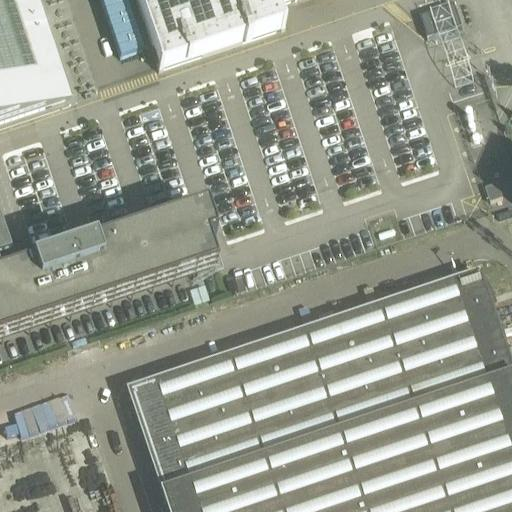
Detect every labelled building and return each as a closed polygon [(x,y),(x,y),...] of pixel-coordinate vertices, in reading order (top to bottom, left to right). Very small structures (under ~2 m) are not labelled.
[(0,0),(0,348),(215,276),(206,248),(211,246),(215,245),(205,215),(134,239),(9,281),(0,284),(0,272),(8,270),(0,246),(0,127),(66,105),(72,103),(37,0),(133,0),(158,71),(157,72),(159,76),(163,74),(280,35),(285,34),(277,10),(307,0),(0,0)] [(462,31),(455,10),(421,21),(428,43),(462,31)] [(136,28),(113,35),(121,62),(144,55),(136,28)] [(486,192),(491,207),(503,202),(498,188),(486,192)] [(132,399),(169,511),(511,511),(511,369),(482,281),(132,399)]
